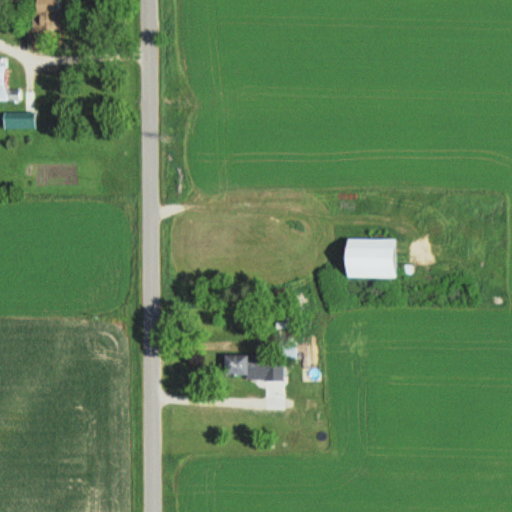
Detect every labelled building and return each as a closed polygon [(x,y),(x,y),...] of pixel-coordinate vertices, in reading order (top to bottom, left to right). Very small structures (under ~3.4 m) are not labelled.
[(32,0),(33,31),(62,31),(62,0),(32,0)] [(36,113),(2,113),(2,129),(36,129),(36,113)] [(396,278),(396,239),(343,239),(343,278),(396,278)] [(277,359),(296,359),(296,341),(277,341),(277,359)] [(266,355),(223,355),(223,374),(266,374),(266,355)]
